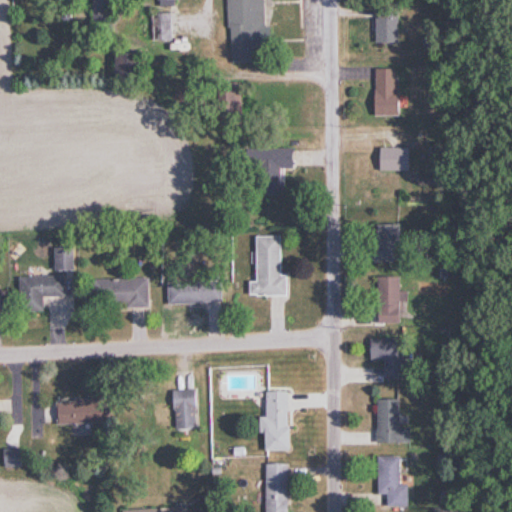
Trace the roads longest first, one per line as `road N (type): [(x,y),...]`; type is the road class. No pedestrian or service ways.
road 1 (residential): [(336,511),(332,0)]
road 2 (residential): [(0,352),(335,339)]
